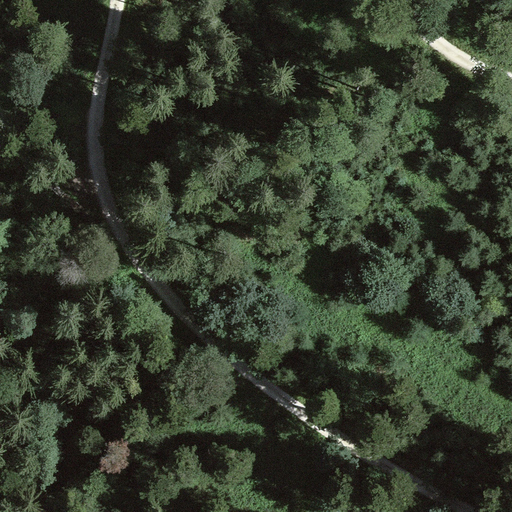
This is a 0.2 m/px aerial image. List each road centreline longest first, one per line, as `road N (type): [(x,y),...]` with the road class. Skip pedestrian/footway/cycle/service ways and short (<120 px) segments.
road 1 (track): [(455,511),(369,468),(223,359),(144,274),(107,205),(98,116),(120,0)]
road 2 (track): [(511,80),(438,43),(397,0)]
